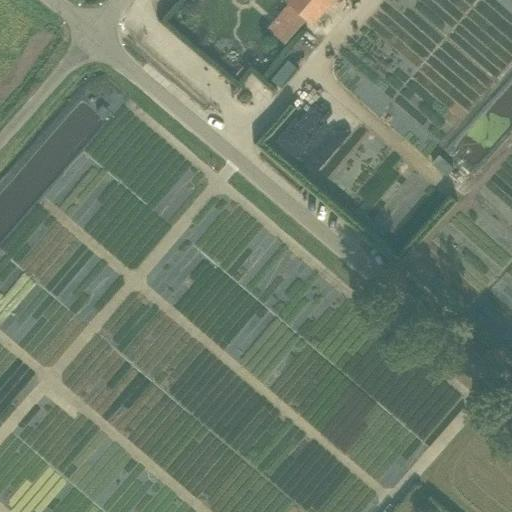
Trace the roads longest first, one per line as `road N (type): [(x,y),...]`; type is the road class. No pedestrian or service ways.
road 1 (unclassified): [(511,395),(89,34)]
road 2 (unclassified): [(0,141),(89,34)]
